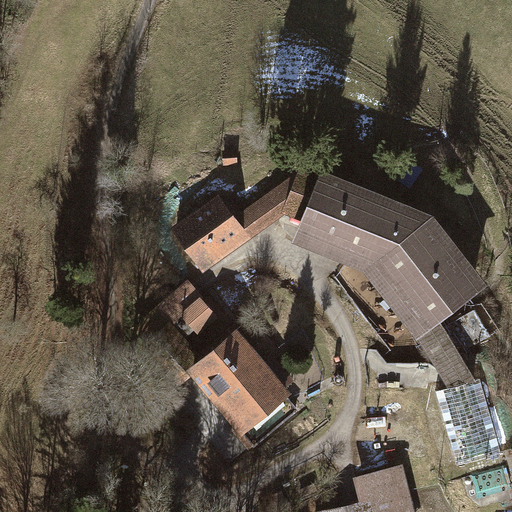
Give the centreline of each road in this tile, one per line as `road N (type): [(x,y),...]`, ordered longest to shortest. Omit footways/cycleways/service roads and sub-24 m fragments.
road 1 (track): [(229,503),(158,473),(126,442),(111,381),(99,151),(145,0)]
road 2 (track): [(229,503),(322,449),(342,424),(351,390),(349,357),(331,311),(305,274),(253,247)]
